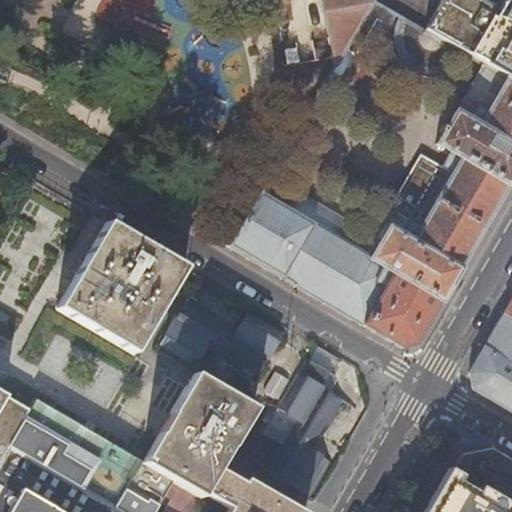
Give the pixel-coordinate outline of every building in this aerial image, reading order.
[(320,0),(334,65),(371,2),(370,0),(320,0)] [(511,0),(500,0),(491,16),(486,13),(489,8),(474,0),(433,0),(430,6),(417,28),(422,31),(456,50),(481,64),(506,78),(511,81),(511,0)] [(417,28),(402,19),(401,23),(400,26),(399,30),(398,34),(399,38),(399,42),(401,45),(402,49),(404,52),(407,55),(409,58),(413,60),(416,62),(419,63),(423,64),(427,65),(431,65),(435,64),(438,64),(442,62),(445,60),(449,58),(451,56),(454,53),(456,50),(422,31),(417,28)] [(457,157),(450,171),(441,166),(412,149),(380,204),(410,221),(418,226),(410,240),(386,227),(369,257),(259,191),(227,248),(310,297),(401,349),(401,348),(413,344),(414,345),(425,326),(428,321),(431,317),(441,298),(443,296),(445,292),(459,268),(507,186),(511,177),(511,81),(506,78),(481,64),(451,114),(435,144),(457,157)] [(132,355),(183,268),(157,253),(106,223),(54,309),(132,355)] [(242,398),(283,330),(248,309),(232,337),(215,327),(231,300),(197,280),(156,347),(242,398)] [(511,296),(487,339),(467,373),(470,389),(511,414),(511,296)] [(264,471),(311,498),(331,464),(302,446),(306,438),(315,422),(323,426),(340,399),(328,392),(336,376),(305,358),(276,409),(303,424),(289,447),(281,442),(264,471)] [(27,410),(6,448),(115,511),(151,511),(170,481),(199,498),(201,494),(226,508),(223,511),(301,511),(290,506),(244,479),(242,484),(216,469),(229,448),(229,449),(252,409),(193,374),(164,424),(141,463),(69,421),(49,409),(33,400),(27,410)] [(0,458),(6,448),(27,410),(3,396),(0,394),(0,458)] [(115,511),(6,448),(0,458),(0,511),(115,511)] [(511,511),(511,460),(491,448),(462,454),(450,474),(427,511),(511,511)]
